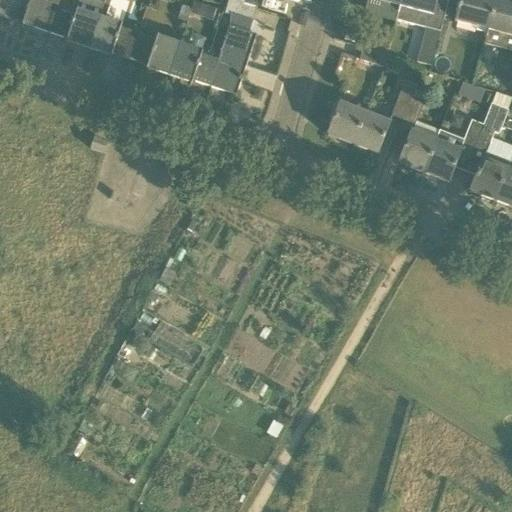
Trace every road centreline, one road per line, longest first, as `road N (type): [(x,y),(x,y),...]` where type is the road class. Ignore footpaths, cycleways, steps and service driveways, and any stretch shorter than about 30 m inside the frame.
road 1 (track): [(252,511),(420,219)]
road 2 (residential): [(267,158),(107,103),(0,78)]
road 3 (residential): [(511,256),(267,158)]
road 4 (residential): [(267,158),(319,0)]
